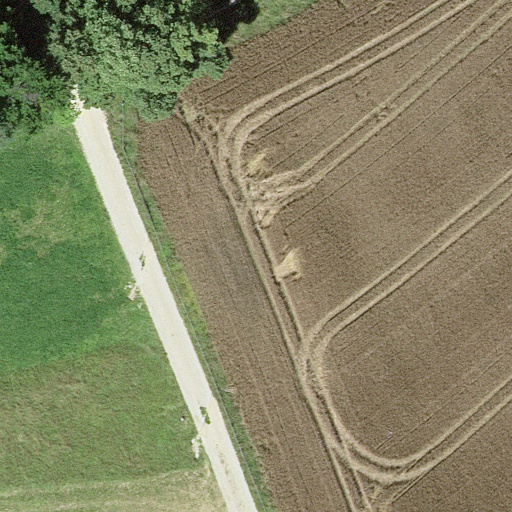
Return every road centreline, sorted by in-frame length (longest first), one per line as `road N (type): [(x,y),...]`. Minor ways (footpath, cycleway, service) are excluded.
road 1 (track): [(36,0),(173,400),(230,511)]
road 2 (track): [(58,65),(195,0)]
